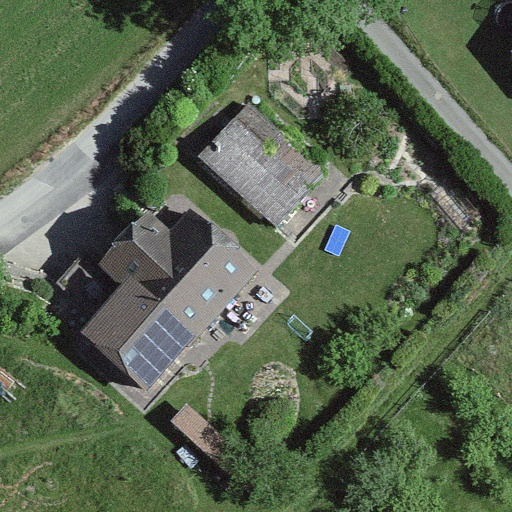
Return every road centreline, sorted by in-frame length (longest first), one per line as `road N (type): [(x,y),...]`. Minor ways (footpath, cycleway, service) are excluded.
road 1 (residential): [(221,0),(108,122),(0,206)]
road 2 (residential): [(511,184),(351,0)]
